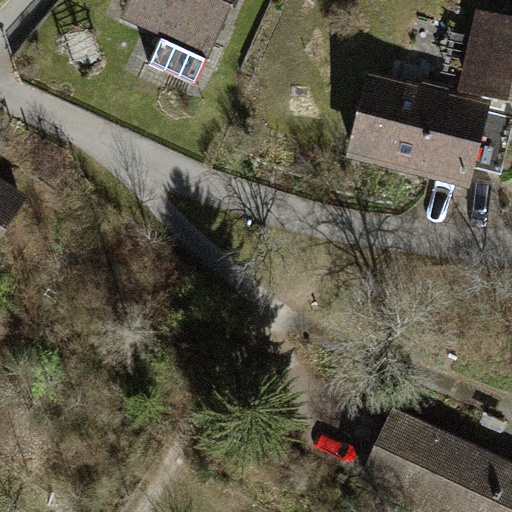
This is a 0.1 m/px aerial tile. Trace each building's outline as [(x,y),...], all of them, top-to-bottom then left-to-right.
[(132,0),(130,6),(168,23),(149,65),(195,86),(233,0),(132,0)] [(511,25),(483,19),(468,87),(511,95),(511,25)] [(423,95),(369,82),(352,150),(469,179),(471,167),(501,174),(511,130),(511,117),(446,101),(450,86),(426,81),(423,95)] [(0,234),(22,202),(0,187),(0,234)] [(511,511),(511,471),(393,417),(363,481),(430,511),(511,511)]
